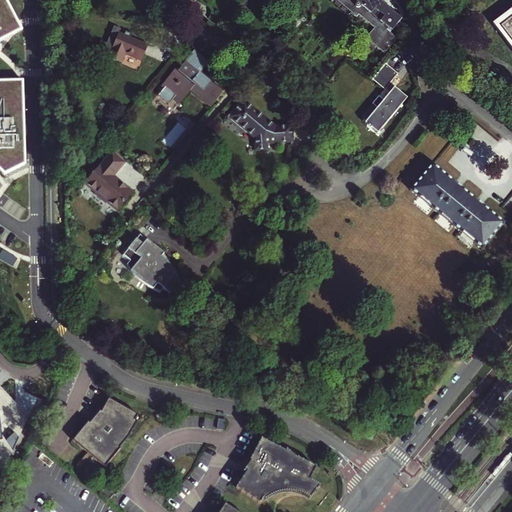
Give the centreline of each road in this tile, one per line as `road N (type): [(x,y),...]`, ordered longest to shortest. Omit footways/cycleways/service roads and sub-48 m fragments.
road 1 (residential): [(53,324),(132,384),(296,425),(376,483)]
road 2 (residential): [(188,34),(200,24),(311,122),(324,184)]
road 3 (tertiary): [(511,318),(376,483)]
road 4 (primary): [(511,378),(404,509)]
road 5 (residential): [(446,86),(356,181),(324,184)]
road 6 (primary): [(421,511),(511,402)]
